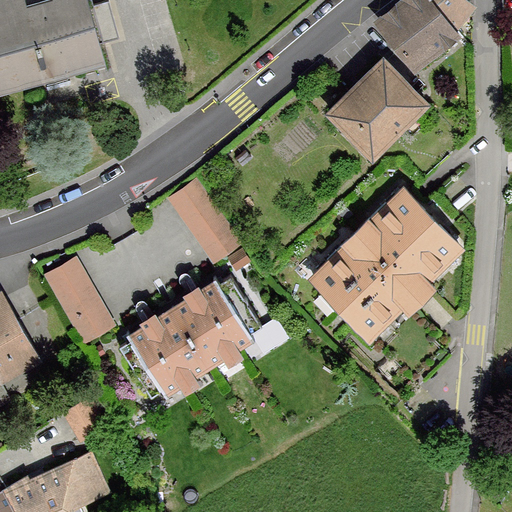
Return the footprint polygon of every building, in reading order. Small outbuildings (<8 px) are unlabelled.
[(106,62),(88,0),(0,0),(0,86),(46,74),(47,79),(106,62)] [(454,24),(434,0),(407,0),(382,20),(417,64),(459,30),(454,24)] [(467,0),(434,0),(454,24),(471,3),(467,0)] [(385,58),(331,110),(374,153),(404,125),(413,134),(424,124),(413,113),(426,101),(385,58)] [(197,177),(169,197),(215,260),(243,241),(197,177)] [(388,200),(357,230),(418,292),(448,263),(445,259),(460,244),(440,224),(436,228),(422,214),(427,209),(407,190),(392,204),(388,200)] [(418,292),(357,230),(327,260),(331,263),(316,278),(368,333),(384,318),(388,322),(418,292)] [(77,255),(47,273),(87,340),(117,323),(77,255)] [(219,279),(202,288),(238,344),(254,334),(252,331),(263,324),(232,274),(221,281),(219,279)] [(202,288),(193,294),(229,351),(238,344),(202,288)] [(193,294),(174,306),(209,362),(229,351),(193,294)] [(0,327),(18,317),(7,298),(0,301),(0,345),(5,342),(0,333),(0,327)] [(174,306),(154,319),(190,376),(209,362),(174,306)] [(0,378),(40,356),(18,317),(0,327),(0,333),(5,342),(0,345),(0,378)] [(154,319),(146,324),(182,380),(190,376),(154,319)] [(182,380),(146,324),(130,335),(131,337),(120,344),(153,395),(164,388),(165,390),(182,380)] [(108,423),(91,394),(66,410),(71,420),(81,435),(90,430),(92,433),(108,423)] [(119,447),(114,437),(104,442),(110,452),(119,447)] [(109,492),(96,464),(37,491),(29,476),(8,488),(20,508),(21,511),(53,511),(53,510),(56,510),(59,509),(61,507),(62,504),(63,505),(84,496),(87,502),(109,492)]
